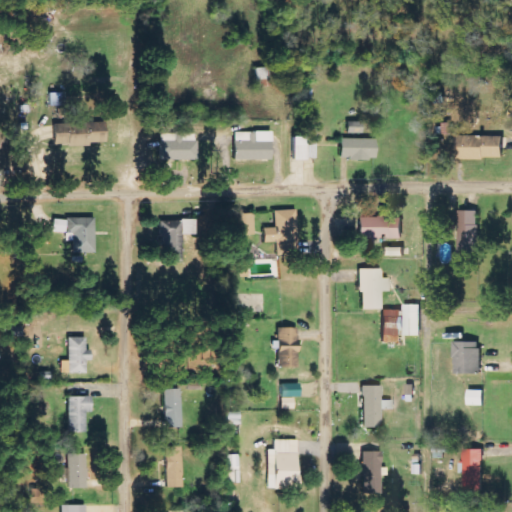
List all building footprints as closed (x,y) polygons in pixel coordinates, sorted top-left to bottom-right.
[(362,133),(361,121),(347,122),(347,133),(362,133)] [(105,122),(53,123),(54,146),(106,144),(105,122)] [(271,160),(271,132),(235,131),(234,160),(271,160)] [(196,159),(196,133),(160,134),(160,160),(196,159)] [(503,159),(504,135),(458,135),(457,158),(503,159)] [(376,139),(340,138),(340,158),(375,159),(376,139)] [(276,242),(276,256),(298,255),(296,210),(274,210),(275,228),(263,228),(264,242),(276,242)] [(479,210),(458,210),(459,252),(479,252),(479,210)] [(237,235),(254,235),(253,213),(236,214),(237,235)] [(402,238),(402,216),(359,217),(359,239),(402,238)] [(94,253),(95,219),(52,218),(52,232),(72,233),(72,253),(94,253)] [(196,234),(195,220),(161,221),(161,261),(182,261),(181,234),(196,234)] [(247,277),(248,266),(236,266),(236,277),(247,277)] [(360,309),(380,309),(380,292),(389,292),(389,278),(381,279),(381,269),(360,269),(360,309)] [(420,336),(421,304),(403,304),(403,310),(382,310),(381,342),(402,343),(402,336),(420,336)] [(298,367),(297,327),(277,328),(277,342),(278,368),(298,367)] [(85,337),(67,338),(68,361),(60,361),(60,374),(85,373),(85,361),(90,361),(90,350),(85,350),(85,337)] [(481,341),(454,342),(454,374),(481,373),(481,341)] [(299,384),(281,384),(280,409),(293,409),(294,397),(299,397),(299,384)] [(363,428),(381,427),(381,409),(393,409),(393,400),(382,401),(382,386),(362,386),(363,428)] [(163,390),(164,427),(180,427),(180,389),(163,390)] [(484,390),(468,390),(468,405),(484,406),(484,390)] [(68,396),(67,432),(84,432),(85,412),(90,412),(90,397),(68,396)] [(268,450),(267,489),(298,490),(298,440),(274,439),(274,450),(268,450)] [(182,487),(181,447),(165,447),(166,488),(182,487)] [(464,449),(465,492),(484,492),(483,449),(464,449)] [(381,494),(382,452),(360,451),(359,493),(381,494)] [(68,488),(85,488),(86,454),(68,454),(68,488)] [(228,485),(239,485),(238,455),(227,455),(228,485)]
